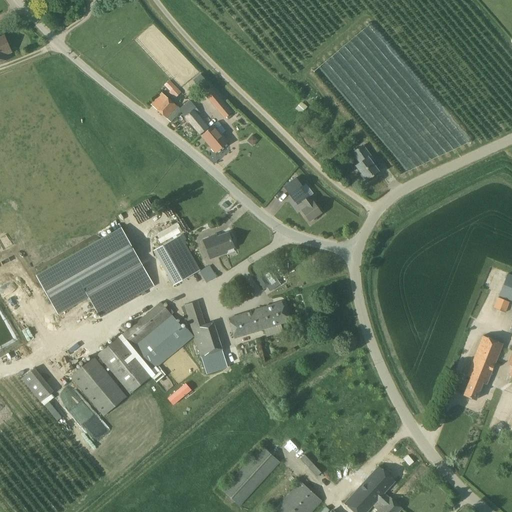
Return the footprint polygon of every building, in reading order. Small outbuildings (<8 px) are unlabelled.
[(3,56),(11,52),(4,35),(0,36),(0,62),(5,60),(3,56)] [(163,84),(175,97),(180,92),(169,79),(163,84)] [(213,106),(221,99),(210,87),(203,93),(213,106)] [(151,104),(166,119),(177,107),(161,92),(151,104)] [(200,134),(208,127),(197,115),(200,113),(190,100),(179,109),(200,134)] [(215,153),(228,142),(213,125),(201,136),(215,153)] [(366,180),(378,171),(370,160),(372,158),(363,146),(352,154),(359,163),(356,166),(366,180)] [(295,178),(284,187),(295,202),(307,194),(295,178)] [(312,202),(308,197),(300,202),(304,208),(301,210),(309,222),(321,213),(313,202),(312,202)] [(37,277),(53,305),(138,258),(122,229),(37,277)] [(203,240),(210,259),(225,253),(225,251),(234,248),(228,233),(217,237),(216,235),(210,237),(203,240)] [(180,237),(154,252),(173,285),(199,270),(180,237)] [(142,265),(88,296),(99,316),(153,286),(142,265)] [(209,265),(199,270),(204,282),(215,277),(209,265)] [(511,301),(511,275),(507,273),(498,296),(511,301)] [(505,313),(509,302),(497,297),(493,308),(505,313)] [(201,358),(222,349),(213,322),(205,324),(197,301),(184,305),(201,358)] [(149,373),(190,339),(161,302),(97,354),(130,394),(152,376),(149,373)] [(234,338),(288,321),(282,302),(228,319),(234,338)] [(486,384),(503,344),(482,336),(466,376),(470,378),(463,395),(475,400),(482,383),(486,384)] [(57,368),(64,377),(75,367),(67,358),(57,368)] [(103,417),(126,397),(93,358),(70,377),(103,417)] [(239,506),(280,462),(262,446),(222,489),(239,506)] [(365,511),(369,508),(372,511),(387,495),(384,493),(395,481),(378,466),(344,503),(353,511),(365,511)] [(312,511),(322,501),(300,481),(271,511),(312,511)] [(397,511),(401,508),(387,495),(372,511),(373,511),(397,511)]
